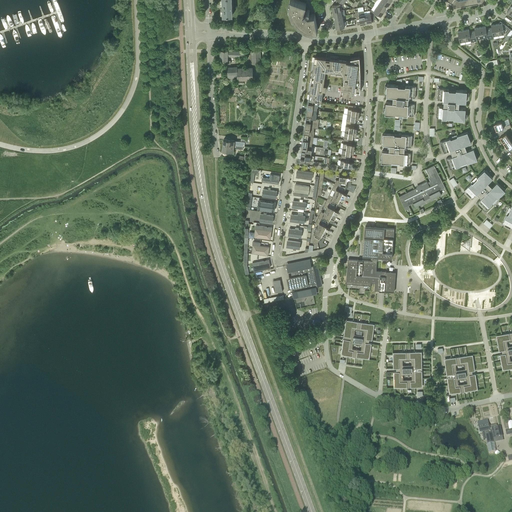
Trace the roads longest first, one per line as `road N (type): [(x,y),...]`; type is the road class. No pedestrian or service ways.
road 1 (secondary): [(311,511),(215,248),(195,138),(190,36)]
road 2 (residential): [(324,315),(331,367),(379,396),(445,409),(511,394)]
road 3 (residential): [(511,176),(479,128),(481,69),(450,45),(444,19)]
road 4 (residential): [(289,161),(277,261),(331,249)]
road 5 (residential): [(363,171),(366,33)]
road 6 (residential): [(306,38),(289,161)]
road 7 (residential): [(215,157),(209,35)]
